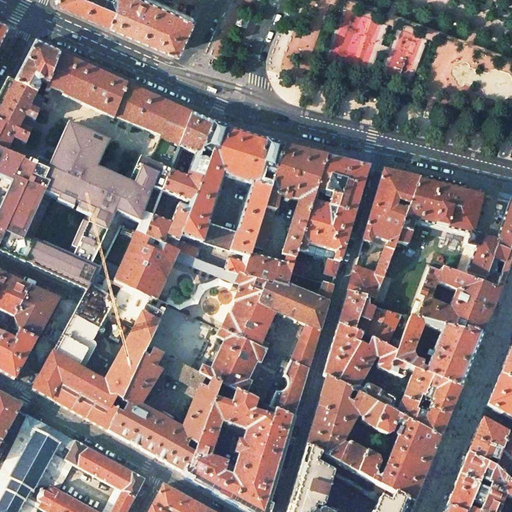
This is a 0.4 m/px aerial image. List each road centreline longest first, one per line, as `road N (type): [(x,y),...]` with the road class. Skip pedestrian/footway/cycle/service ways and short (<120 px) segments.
road 1 (residential): [(387,137),(275,511)]
road 2 (secondary): [(164,76),(387,137)]
road 3 (residential): [(0,264),(68,295),(17,393)]
road 4 (residential): [(157,472),(17,393)]
road 5 (secondary): [(35,15),(164,76)]
road 6 (secondary): [(387,137),(511,168)]
